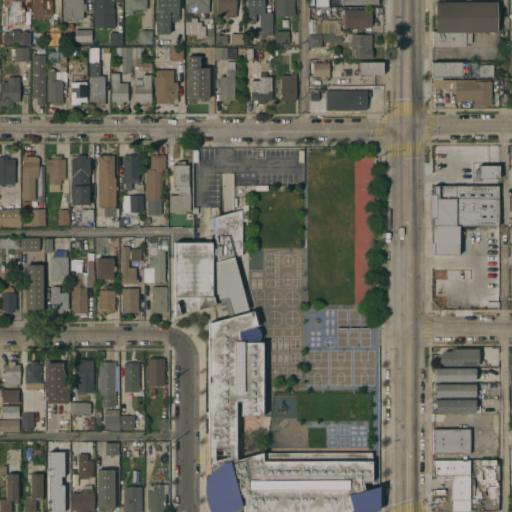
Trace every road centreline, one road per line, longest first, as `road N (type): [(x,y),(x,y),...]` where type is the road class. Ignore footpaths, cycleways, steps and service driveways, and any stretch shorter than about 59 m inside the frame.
road 1 (primary): [(406,511),(405,0)]
road 2 (residential): [(405,126),(0,128)]
road 3 (residential): [(185,511),(186,358),(178,340),(0,337)]
